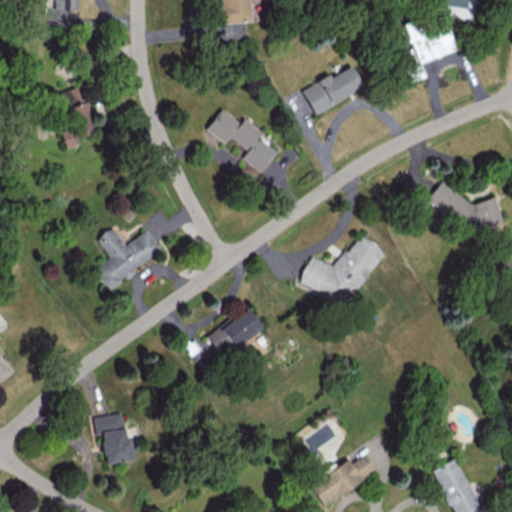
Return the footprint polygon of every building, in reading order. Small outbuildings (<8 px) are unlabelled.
[(76,10),(76,0),(52,0),(52,9),(76,10)] [(247,0),(219,0),(221,22),(248,21),(247,0)] [(415,63),(454,49),(447,30),(424,38),(417,17),(401,23),(415,63)] [(313,113),(362,86),(350,64),(329,76),(328,73),(300,88),(313,113)] [(59,90),(71,127),(65,129),(68,138),(69,141),(95,133),(79,84),(59,90)] [(275,151),(255,137),(260,130),(242,117),(238,122),(218,107),(204,128),(223,143),(228,137),(245,149),(239,157),(259,172),(275,151)] [(492,196),(459,207),(451,183),(435,188),(451,235),(499,219),(492,196)] [(123,244),(111,226),(94,237),(108,256),(91,268),(104,288),(160,251),(145,229),(123,244)] [(382,249),(357,232),(332,268),(312,254),(297,276),(341,307),(382,249)] [(240,339),(259,327),(246,307),(205,334),(219,355),(230,347),(234,353),(245,346),(240,339)] [(94,415),(100,463),(131,459),(128,435),(123,436),(120,412),(94,415)] [(321,505),(374,470),(363,453),(349,462),(347,458),(329,469),(307,483),(321,505)] [(430,469),(450,511),(481,511),(454,456),(430,469)]
